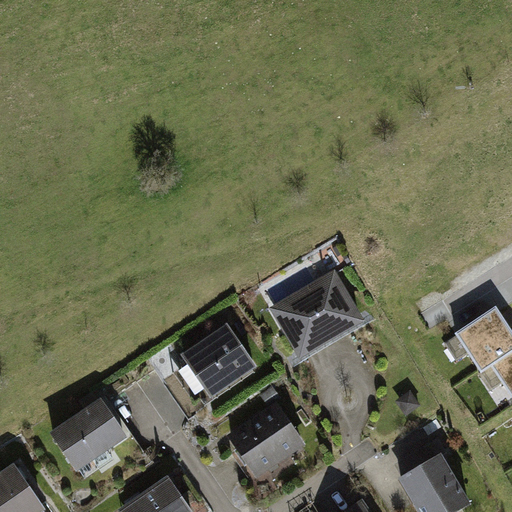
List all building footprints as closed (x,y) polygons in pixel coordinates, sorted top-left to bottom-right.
[(336,274),(273,310),(298,353),(361,317),(336,274)] [(511,332),(496,308),(457,334),(478,366),(488,360),(511,344),(511,332)] [(253,363),(229,325),(180,356),(205,394),(253,363)] [(511,344),(488,360),(511,395),(511,344)] [(412,393),(400,401),(407,413),(420,406),(412,393)] [(100,397),(50,431),(76,469),(126,435),(100,397)] [(278,402),(227,436),(256,479),(307,445),(278,402)] [(440,457),(401,480),(420,511),(454,511),(468,504),(440,457)] [(13,463),(0,471),(0,511),(41,511),(44,510),(13,463)] [(188,511),(167,480),(118,511),(188,511)]
